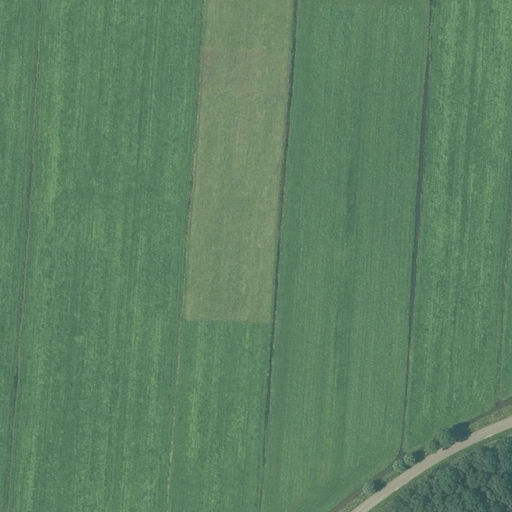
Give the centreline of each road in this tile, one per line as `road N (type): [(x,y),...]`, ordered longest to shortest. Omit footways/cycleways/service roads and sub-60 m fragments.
road 1 (track): [(309,0),(270,511)]
road 2 (unclassified): [(360,511),(452,446),(511,421)]
